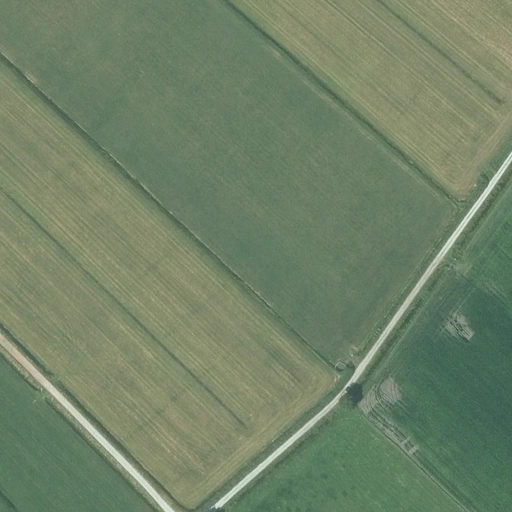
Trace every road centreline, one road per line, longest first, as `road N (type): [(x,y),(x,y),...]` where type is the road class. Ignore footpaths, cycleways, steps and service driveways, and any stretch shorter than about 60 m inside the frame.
road 1 (track): [(511,157),(353,380),(210,511)]
road 2 (track): [(169,511),(0,340)]
